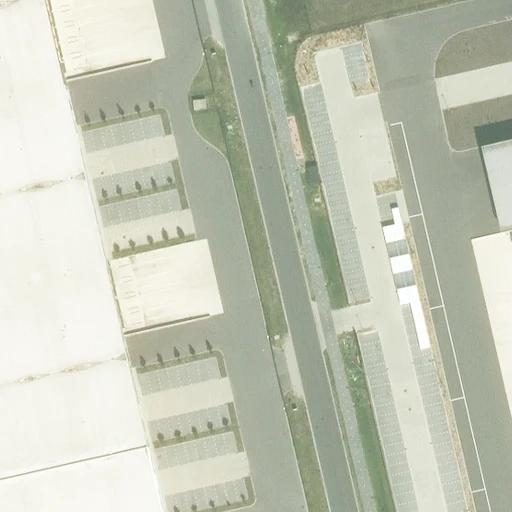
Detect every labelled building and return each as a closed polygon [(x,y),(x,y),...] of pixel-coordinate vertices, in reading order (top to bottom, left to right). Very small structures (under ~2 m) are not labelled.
[(47,0),(0,0),(0,101),(67,86),(47,0)] [(0,101),(0,291),(108,267),(67,86),(0,101)] [(216,100),(202,100),(202,114),(216,114),(216,100)] [(108,267),(0,291),(0,481),(149,447),(108,267)] [(164,511),(149,447),(0,481),(0,511),(164,511)]
